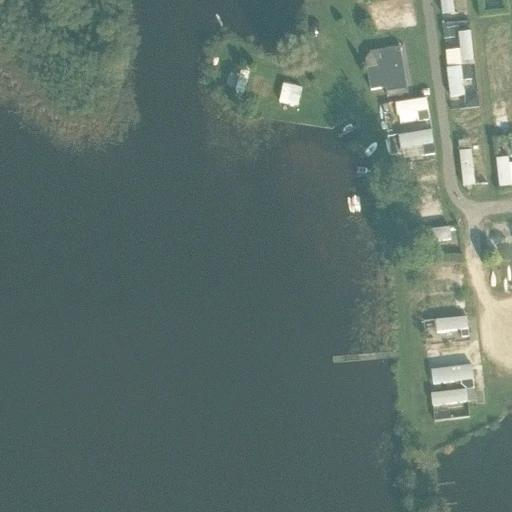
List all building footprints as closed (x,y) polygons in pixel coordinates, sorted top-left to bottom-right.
[(323,8),(319,27),(370,38),(374,18),(323,8)] [(470,12),(420,30),(427,49),(477,31),(470,12)] [(480,57),(433,80),(441,98),(489,75),(480,57)] [(337,62),(303,107),(319,119),(353,75),(337,62)] [(391,85),(351,125),(365,139),(405,100),(391,85)] [(511,117),(502,101),(457,127),(467,145),(511,118),(511,117)] [(422,131),(374,159),(384,177),(432,149),(422,131)] [(511,155),(490,193),(508,203),(511,195),(511,155)] [(440,174),(391,202),(401,219),(450,191),(440,174)] [(447,219),(399,247),(409,264),(457,237),(447,219)] [(511,256),(511,257),(493,264),(511,314),(511,256)] [(447,270),(399,298),(409,316),(457,287),(447,270)]
